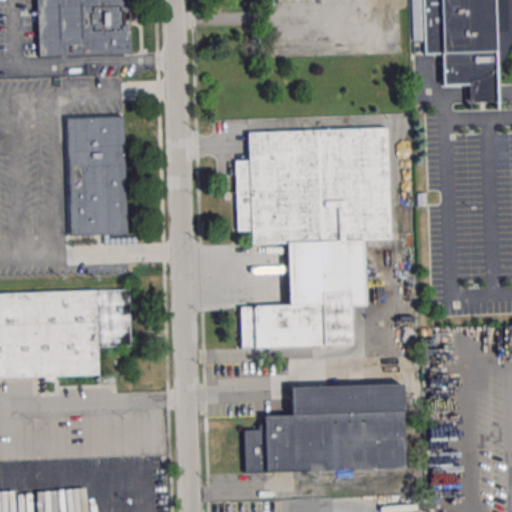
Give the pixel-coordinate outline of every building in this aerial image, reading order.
[(34,0),(127,0),(130,53),(37,57),(34,0)] [(410,0),(411,41),(423,41),(423,54),(440,53),(441,85),(468,85),(468,103),(494,102),(491,0),(410,0)] [(66,119),(122,118),(126,235),(70,237),(66,119)] [(240,347),(350,345),(350,305),(365,305),(364,240),(389,239),(388,129),(247,132),(248,160),(234,161),(236,231),(249,230),(249,244),(286,243),(287,305),(239,306),(240,347)] [(0,294),(127,290),(129,347),(96,348),(97,376),(0,379),(0,294)] [(243,431),(263,431),(263,416),(291,416),(291,388),(401,385),(403,470),(244,474),(243,431)]
